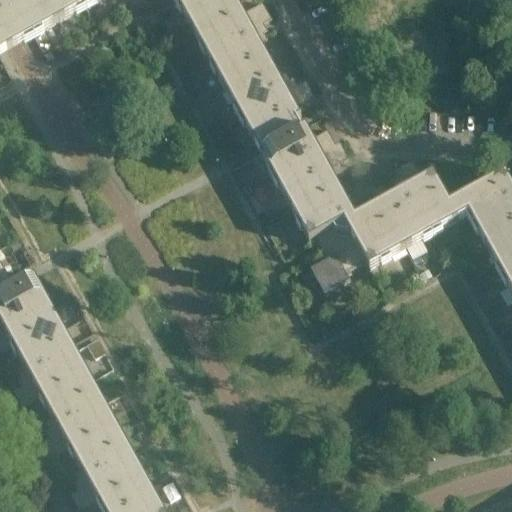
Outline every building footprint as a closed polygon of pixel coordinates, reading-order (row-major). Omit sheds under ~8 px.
[(33,38),(58,25),(61,24),(47,0),(0,0),(0,57),(10,52),(17,48),(24,44),(23,44),(33,38)] [(104,0),(47,0),(61,24),(104,0)] [(234,0),(173,0),(191,32),(238,7),(234,0)] [(272,69),(260,47),(268,43),(260,29),(272,23),(263,6),(243,16),(238,7),(191,32),(226,95),(272,69)] [(312,142),(308,133),(306,130),(300,133),(299,130),(295,125),(301,121),(295,111),(315,100),(305,83),(293,90),(286,76),(278,80),(272,69),(226,95),(255,147),(258,153),(260,155),(259,155),(289,208),(335,183),(330,172),(349,162),(340,145),(328,152),(322,142),(330,137),(328,133),(312,142)] [(459,223),(450,206),(433,177),(423,183),(412,163),(395,173),(402,184),(388,192),(392,200),(381,205),(407,252),(459,223)] [(511,187),(511,188),(505,176),(450,206),(459,223),(468,218),(488,254),(511,241),(511,187)] [(407,252),(381,205),(355,220),(335,183),(289,208),(309,245),(316,241),(328,264),(356,248),(365,265),(369,273),(407,252)] [(511,241),(488,254),(511,297),(511,241)] [(345,276),(365,265),(356,248),(328,264),(311,273),(325,299),(350,285),(345,276)] [(18,359),(64,334),(35,280),(13,292),(11,289),(6,280),(0,269),(0,355),(12,349),(18,359)] [(47,411),(93,385),(64,334),(18,359),(24,370),(17,374),(24,388),(12,394),(22,411),(41,401),(47,411)] [(75,463),(122,437),(93,385),(47,411),(52,421),(45,425),(53,440),(41,446),(50,463),(70,452),(75,463)] [(102,511),(108,511),(150,489),(122,437),(75,463),(81,473),(74,477),(82,491),(70,498),(77,511),(83,511),(98,504),(102,511)] [(163,511),(150,489),(108,511),(163,511)]
